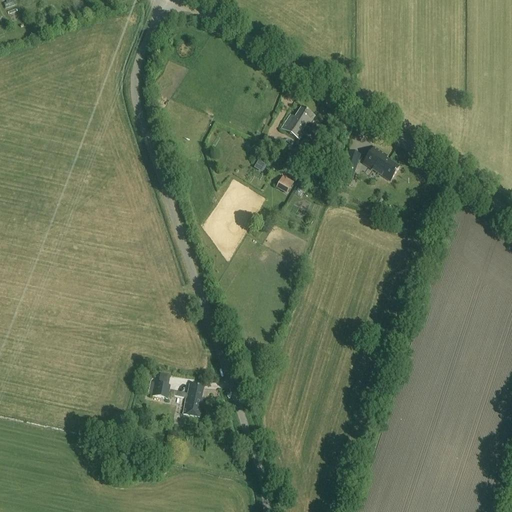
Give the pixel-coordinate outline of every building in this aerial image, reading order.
[(316,117),(302,108),(295,119),(291,116),(281,130),(300,142),(301,140),(306,143),(297,156),(307,163),(316,149),(325,134),(315,128),(315,129),(311,126),(316,117)] [(374,148),(363,165),(389,183),(399,168),(386,160),(387,157),(374,148)] [(345,163),(338,182),(350,186),(357,167),(345,163)] [(286,194),(293,183),(282,176),(275,187),(286,194)] [(334,190),(330,200),(346,206),(347,201),(337,197),(339,192),(334,190)] [(191,386),(189,394),(169,391),(170,388),(150,384),(148,396),(152,396),(152,397),(167,400),(168,397),(187,400),(184,415),(201,420),(205,400),(202,399),(205,389),(191,386)] [(152,440),(141,437),(139,445),(150,448),(152,440)]
